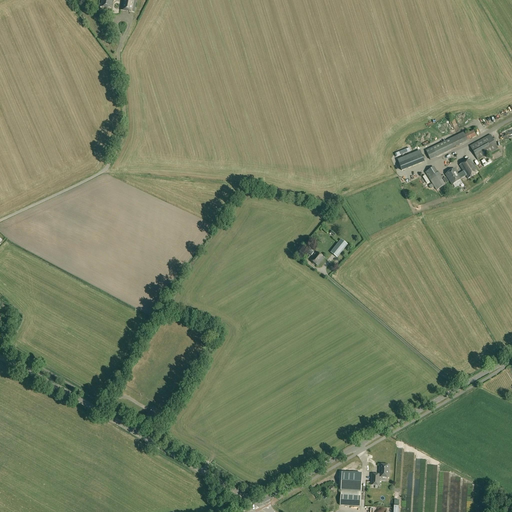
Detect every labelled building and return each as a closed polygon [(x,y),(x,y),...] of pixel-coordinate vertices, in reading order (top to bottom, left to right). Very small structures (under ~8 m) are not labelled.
[(111,9),(112,0),(101,0),(100,7),(111,9)] [(134,13),(136,0),(121,0),(120,10),(134,13)] [(430,160),(468,141),(476,136),(474,131),(465,135),(464,132),(426,150),(430,160)] [(498,149),(490,135),(470,146),(478,160),(498,149)] [(424,162),(422,155),(399,164),(402,171),(424,162)] [(466,176),(468,179),(478,173),(469,159),(459,165),(463,172),(458,175),(461,179),(466,176)] [(434,167),(425,172),(429,178),(436,190),(445,185),(434,167)] [(445,174),(452,184),(452,185),(461,179),(458,175),(454,168),(445,174)] [(342,240),(332,253),(337,257),(347,245),(342,240)] [(317,266),(324,258),(317,252),(310,260),(317,266)] [(158,422),(161,417),(151,411),(148,416),(158,422)] [(379,477),(388,478),(389,465),(380,464),(379,475),(372,474),(371,485),(379,485),(379,477)] [(342,472),(341,491),(361,492),(362,474),(342,472)] [(340,503),(340,505),(344,506),(360,507),(360,500),(361,496),(341,495),(340,501),(340,503)]
